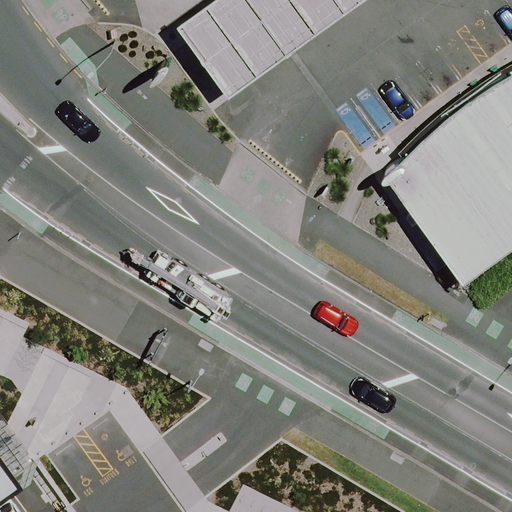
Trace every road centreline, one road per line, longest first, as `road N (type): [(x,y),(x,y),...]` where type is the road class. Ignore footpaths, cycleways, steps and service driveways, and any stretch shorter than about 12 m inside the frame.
road 1 (secondary): [(511,454),(220,286),(73,166)]
road 2 (secondary): [(0,56),(62,128),(73,166)]
